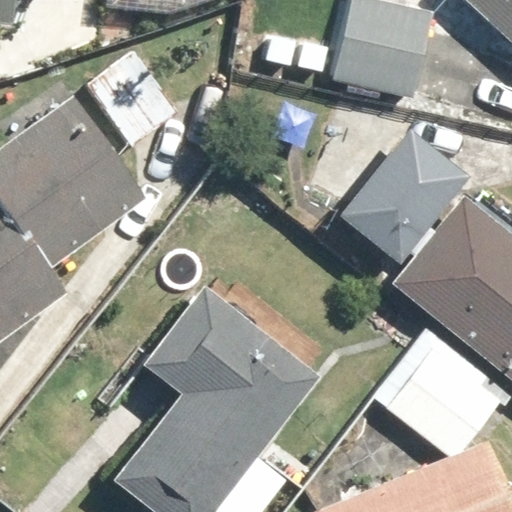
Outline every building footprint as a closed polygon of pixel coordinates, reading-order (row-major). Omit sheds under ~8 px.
[(420,15),(351,0),(336,0),(318,83),(401,101),(420,15)] [(511,0),(435,0),(511,66),(511,0)] [(121,41),(68,89),(122,148),(174,100),(121,41)] [(0,333),(51,297),(36,275),(137,202),(61,99),(0,143),(0,333)] [(454,181),(394,133),(325,220),(385,267),(454,181)] [(511,253),(447,201),(377,287),(458,353),(511,396),(511,253)] [(201,511),(305,382),(226,320),(188,290),(123,371),(160,401),(91,488),(120,511),(201,511)] [(497,511),(470,445),(306,511),(497,511)]
